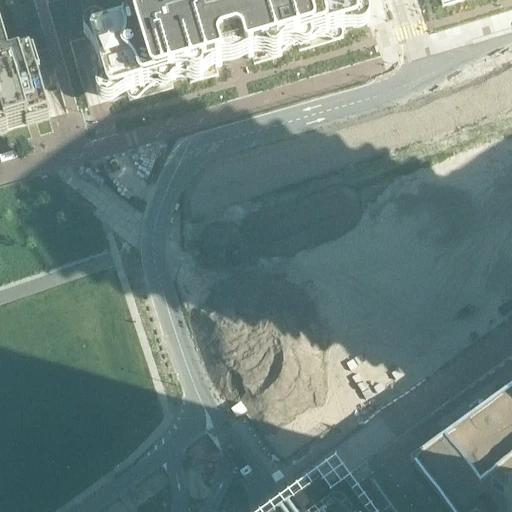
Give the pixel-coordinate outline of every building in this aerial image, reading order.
[(95,60),(98,68),(103,85),(102,85),(100,86),(99,87),(98,89),(96,91),(96,93),(95,95),(95,97),(96,99),(97,101),(98,103),(99,105),(101,106),(103,107),(106,107),(108,107),(110,107),(112,106),(115,105),(119,102),(124,99),(126,98),(127,99),(128,100),(129,101),(130,102),(132,103),(134,103),(136,102),(138,101),(140,100),(141,97),(144,95),(147,92),(150,90),(153,89),(156,88),(157,88),(157,89),(158,89),(159,90),(160,90),(161,89),(163,88),(165,86),(168,85),(170,83),(171,83),(173,83),(177,82),(182,82),(186,82),(190,83),(192,84),(195,85),(197,84),(199,84),(200,83),(201,81),(202,79),(203,77),(202,75),(202,74),(216,70),(218,69),(220,69),(222,68),(226,68),(233,67),(236,66),(239,65),(241,63),(244,62),(247,61),(249,60),(251,59),(265,55),(266,57),(267,59),(268,60),(270,61),(272,62),(273,62),(275,62),(277,61),(278,60),(279,58),(281,57),(281,56),(284,53),(287,51),(290,49),(294,47),(296,46),(297,47),(297,48),(298,48),(299,49),(300,49),(301,49),(301,48),(303,47),(304,46),(306,44),(307,43),(309,43),(312,42),(313,42),(315,41),(318,41),(322,41),(325,41),(328,42),(330,43),(332,44),(334,44),(336,44),(338,43),(340,42),(341,40),(342,38),(342,37),(342,35),(342,34),(343,34),(348,34),(355,34),(359,34),(361,33),(364,32),(366,30),(367,28),(368,26),(368,24),(369,21),(368,19),(367,16),(365,14),(363,12),(360,11),(357,11),(355,11),(351,0),(206,0),(205,2),(202,3),(202,4),(201,4),(201,3),(200,3),(200,4),(199,4),(196,4),(196,3),(195,2),(194,2),(193,2),(192,2),(191,3),(190,4),(189,5),(187,6),(186,7),(185,7),(182,9),(149,18),(149,17),(148,16),(147,16),(145,16),(144,16),(143,17),(141,19),(138,21),(136,22),(135,22),(121,27),(120,25),(119,23),(117,21),(115,20),(113,20),(110,20),(108,22),(107,23),(106,25),(105,27),(106,29),(106,31),(105,31),(105,30),(103,28),(101,26),(98,24),(95,24),(92,24),(91,24),(89,25),(88,26),(86,28),(84,29),(84,31),(83,33),(83,36),(83,39),(84,41),(85,43),(88,47),(92,54),(95,60)] [(67,34),(68,38),(70,43),(90,37),(88,33),(87,33),(86,28),(84,29),(82,30),(81,31),(81,29),(74,31),(68,33),(68,34),(67,35),(67,34)] [(0,125),(2,125),(4,132),(6,131),(24,126),(27,125),(35,123),(48,119),(29,55),(29,54),(26,55),(8,60),(3,62),(0,51),(0,125)] [(27,125),(24,126),(25,130),(49,123),(48,119),(35,123),(27,125)] [(511,511),(511,395),(409,471),(438,511),(511,511)] [(393,511),(382,496),(373,502),(358,511),(393,511)]
